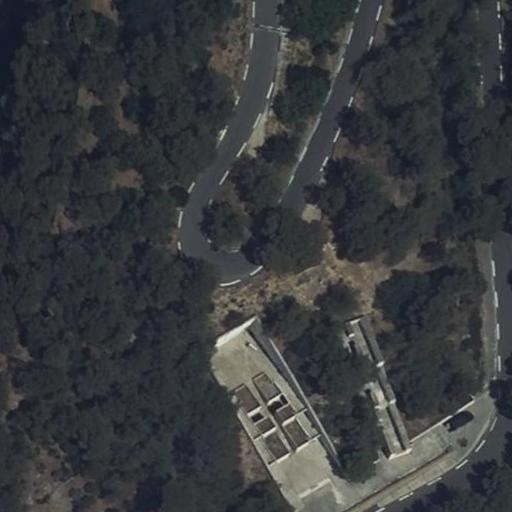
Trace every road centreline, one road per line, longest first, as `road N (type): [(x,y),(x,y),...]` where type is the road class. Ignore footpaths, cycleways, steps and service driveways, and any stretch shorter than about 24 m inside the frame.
road 1 (tertiary): [(370,0),(346,86),(270,237),(233,261),(210,261),(190,238),(192,200),(246,114),(266,0)]
road 2 (tertiary): [(511,284),(490,106),(490,0)]
road 3 (tertiary): [(411,511),(467,481),(504,430),(511,399)]
